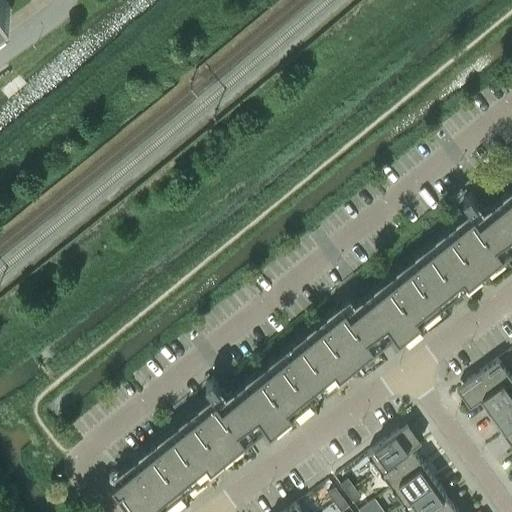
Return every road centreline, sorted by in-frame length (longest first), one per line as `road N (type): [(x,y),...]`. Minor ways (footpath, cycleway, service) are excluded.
road 1 (track): [(511,10),(37,397),(34,412),(75,467)]
road 2 (residential): [(511,105),(91,444),(75,467),(106,511)]
road 3 (residential): [(209,511),(410,368)]
road 4 (residential): [(511,511),(410,368)]
road 5 (residential): [(410,368),(511,292)]
